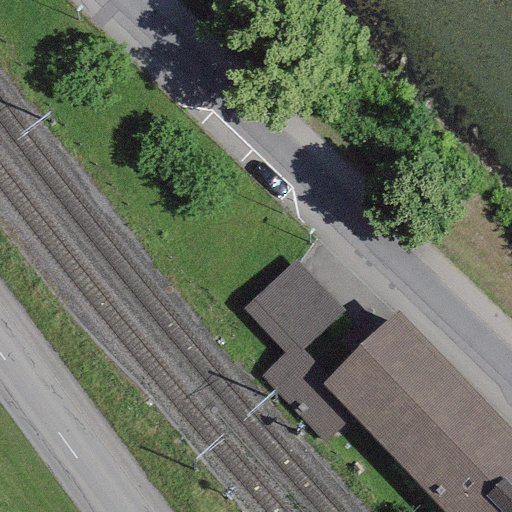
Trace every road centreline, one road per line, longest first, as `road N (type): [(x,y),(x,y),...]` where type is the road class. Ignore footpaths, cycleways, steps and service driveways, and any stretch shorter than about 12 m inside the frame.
road 1 (residential): [(511,380),(115,0)]
road 2 (unclassified): [(0,345),(123,511)]
